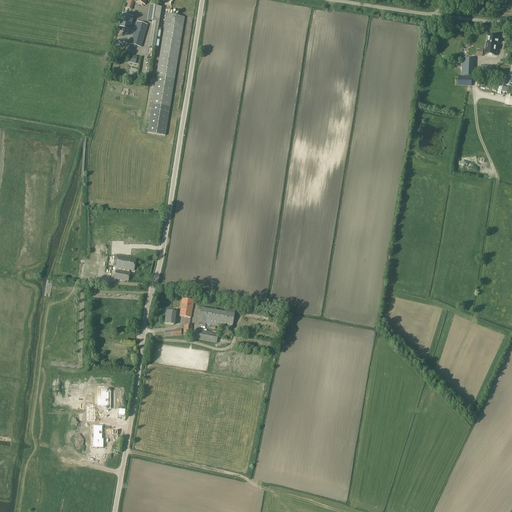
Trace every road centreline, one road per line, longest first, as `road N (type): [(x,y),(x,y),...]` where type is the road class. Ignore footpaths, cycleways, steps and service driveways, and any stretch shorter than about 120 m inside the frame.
road 1 (unclassified): [(114,511),(202,0)]
road 2 (unclassified): [(511,22),(335,0)]
